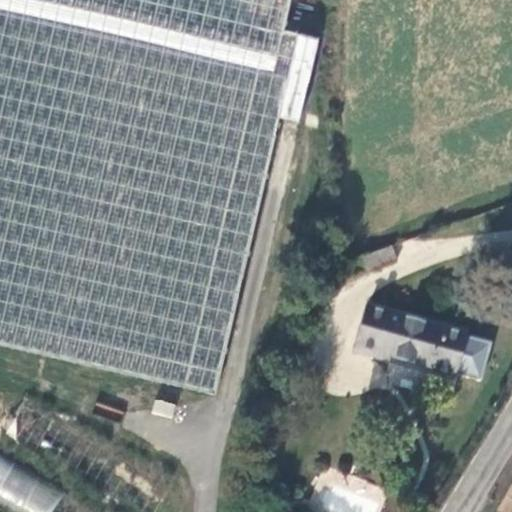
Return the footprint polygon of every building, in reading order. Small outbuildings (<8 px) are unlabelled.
[(293,55),(52,0),(0,0),(0,342),(216,393),(293,55)] [(288,0),(121,0),(280,37),(288,0)] [(399,260),(394,245),(364,256),(369,270),(399,260)] [(457,376),(470,332),(446,325),(444,328),(389,313),(390,309),(369,304),(355,352),(373,357),(375,354),(457,376)] [(0,458),(0,498),(26,511),(50,511),(62,491),(0,458)]
